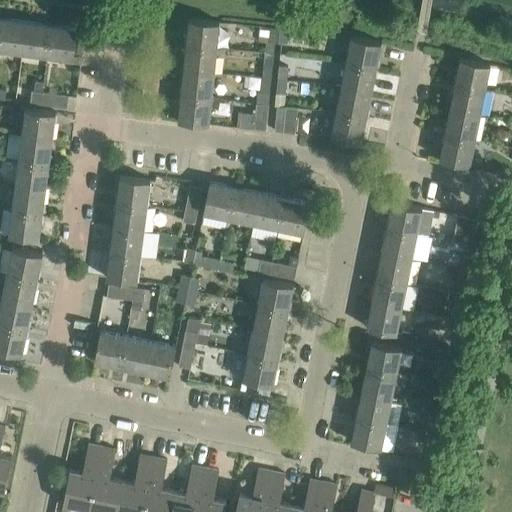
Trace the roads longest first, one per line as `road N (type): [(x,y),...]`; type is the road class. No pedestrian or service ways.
road 1 (residential): [(352,176),(326,162),(238,145),(90,126),(75,248)]
road 2 (residential): [(296,438),(309,417),(352,176)]
road 3 (residential): [(52,396),(296,438)]
road 4 (residential): [(352,176),(397,162),(419,52)]
road 5 (residential): [(73,273),(52,396)]
